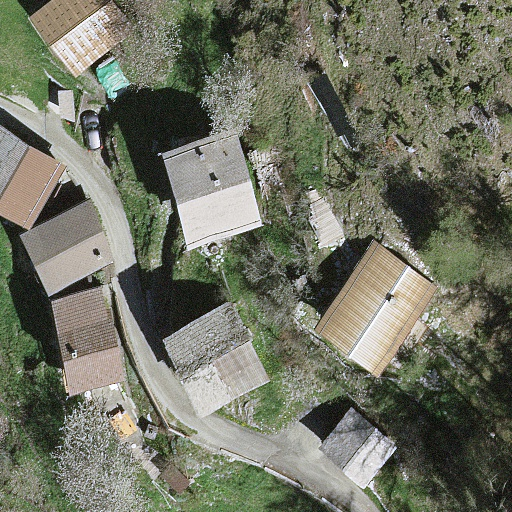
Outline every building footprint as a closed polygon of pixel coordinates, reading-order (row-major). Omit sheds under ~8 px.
[(98,0),(54,0),(13,22),(49,89),(125,48),(98,0)] [(220,138),(125,153),(140,242),(234,226),(220,138)] [(0,203),(17,183),(0,168),(0,203)] [(66,214),(0,236),(0,283),(3,293),(84,265),(66,214)] [(363,247),(279,323),(329,377),(413,301),(363,247)] [(254,378),(218,300),(168,323),(205,401),(254,378)] [(71,308),(4,310),(6,389),(73,387),(71,308)]
